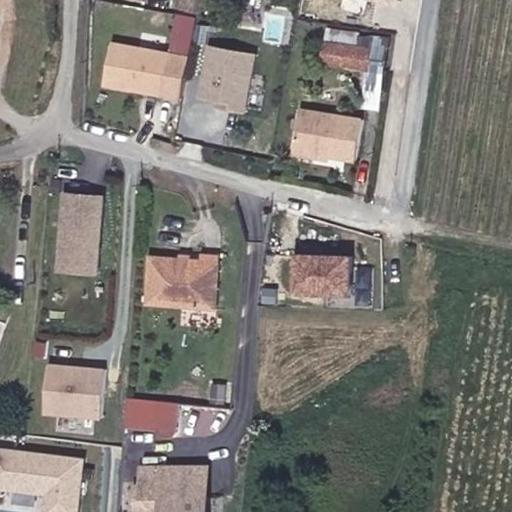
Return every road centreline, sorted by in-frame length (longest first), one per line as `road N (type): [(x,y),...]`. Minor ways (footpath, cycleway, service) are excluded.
road 1 (residential): [(46,138),(91,138),(393,211)]
road 2 (residential): [(46,138),(69,107),(74,0)]
